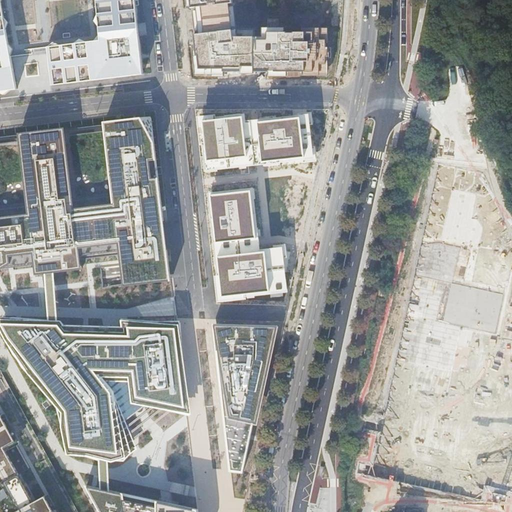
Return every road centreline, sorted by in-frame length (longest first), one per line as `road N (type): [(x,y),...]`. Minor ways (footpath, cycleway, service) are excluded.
road 1 (secondary): [(299,511),(385,118),(396,0)]
road 2 (secondary): [(359,96),(278,511)]
road 3 (residential): [(172,94),(196,309)]
road 4 (residential): [(172,94),(359,96)]
road 5 (residential): [(0,115),(172,94)]
